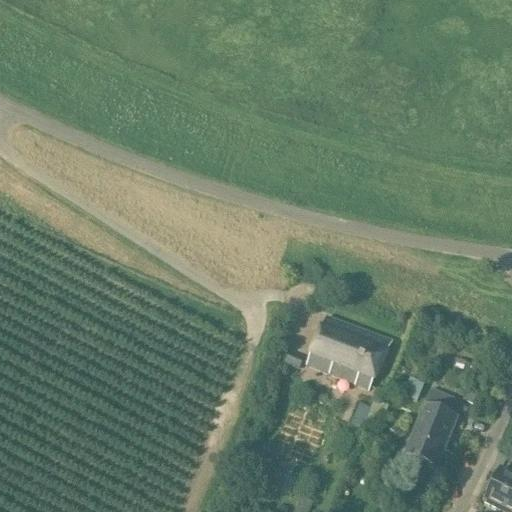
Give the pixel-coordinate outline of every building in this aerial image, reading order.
[(327,317),(307,366),(371,393),(391,343),(327,317)] [(406,455),(438,468),(463,405),(432,392),(406,455)] [(378,433),(386,409),(357,401),(350,424),(378,433)] [(493,486),(511,496),(511,475),(501,470),(493,486)] [(511,511),(511,496),(493,486),(484,503),(501,511),(511,511)] [(301,498),(295,511),(310,511),(313,503),(301,498)]
